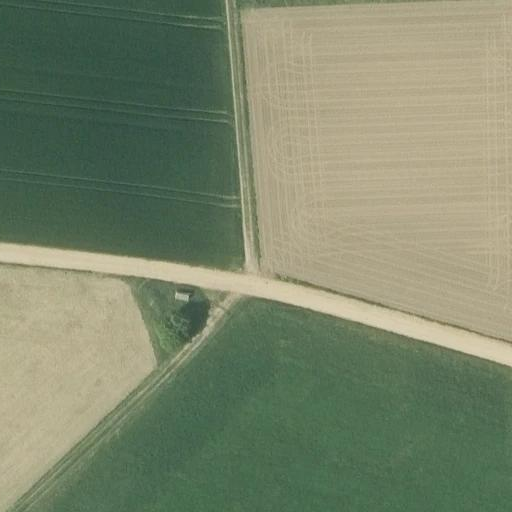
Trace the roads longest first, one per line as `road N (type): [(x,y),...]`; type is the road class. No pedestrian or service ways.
road 1 (track): [(511,359),(249,283),(0,255)]
road 2 (track): [(249,283),(12,511)]
road 3 (track): [(249,283),(230,0)]
